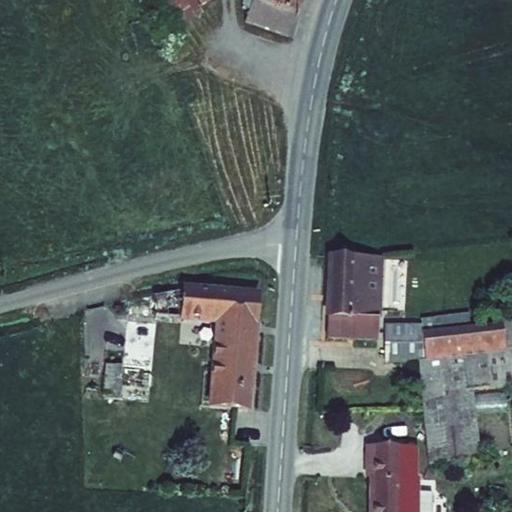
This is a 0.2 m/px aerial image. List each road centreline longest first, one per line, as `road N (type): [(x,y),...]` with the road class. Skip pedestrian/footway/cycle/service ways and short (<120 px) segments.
road 1 (unclassified): [(0,307),(228,248),(297,241)]
road 2 (tertiary): [(297,241),(276,511)]
road 3 (tertiary): [(336,0),(311,99),(297,241)]
